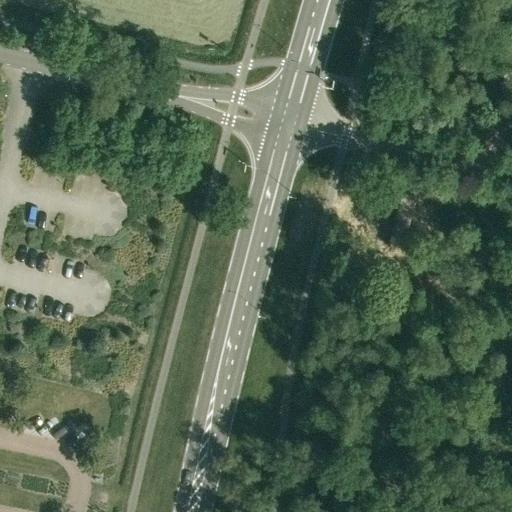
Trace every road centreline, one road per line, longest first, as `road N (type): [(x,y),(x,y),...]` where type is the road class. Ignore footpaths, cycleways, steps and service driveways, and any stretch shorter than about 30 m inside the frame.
road 1 (secondary): [(192,511),(286,126)]
road 2 (tertiary): [(286,126),(0,48)]
road 3 (unclassified): [(511,172),(286,126)]
road 4 (secondary): [(286,126),(324,0)]
